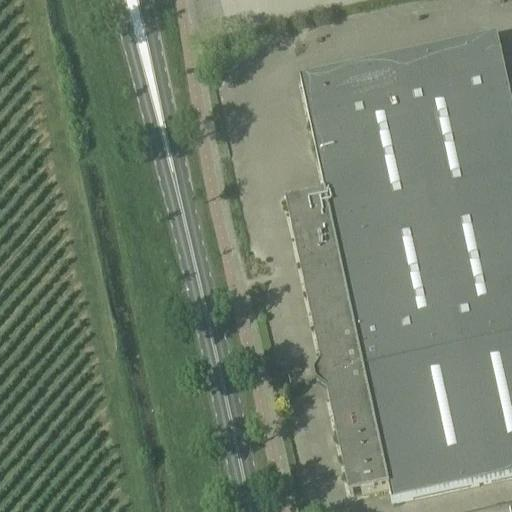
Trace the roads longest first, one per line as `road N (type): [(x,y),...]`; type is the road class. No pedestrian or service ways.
road 1 (unknown): [(511,32),(476,25),(305,60),(289,64),(269,86),(265,147),(330,511)]
road 2 (secondary): [(248,511),(135,22)]
